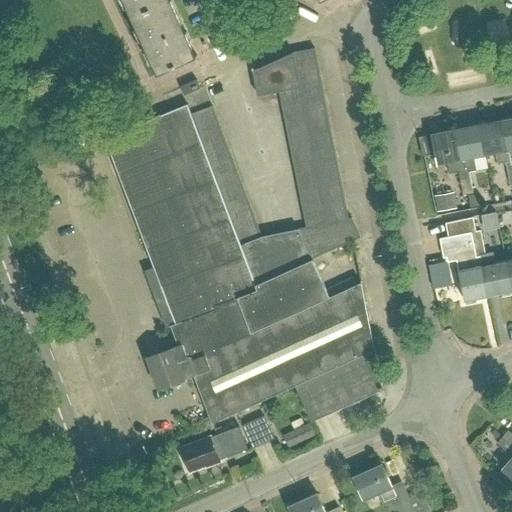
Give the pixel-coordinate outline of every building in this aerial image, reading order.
[(123,0),(131,16),(166,0),(123,0)] [(171,0),(166,0),(131,16),(141,38),(147,50),(157,73),(197,55),(191,42),(171,0)] [(293,52),(293,53),(295,64),(317,60),(315,48),(293,52)] [(278,91),(300,87),(297,76),(295,64),(293,53),(253,71),(258,96),(278,91)] [(295,64),(297,76),(319,71),(317,60),(295,64)] [(321,83),(319,71),(297,76),(300,87),(321,83)] [(184,95),(201,88),(197,79),(180,86),(184,95)] [(302,99),(324,94),(321,83),(300,87),(302,99)] [(281,103),(302,99),(300,87),(278,91),(281,103)] [(304,110),(326,106),(324,94),(302,99),(304,110)] [(283,114),(304,110),(302,99),(281,103),(283,114)] [(311,258),(255,283),(256,284),(255,284),(187,105),(146,121),(146,122),(105,139),(176,323),(170,325),(178,346),(149,357),(160,388),(194,375),(212,423),(295,385),(295,386),(374,349),(361,284),(328,298),(311,258)] [(196,126),(217,117),(213,106),(192,115),(196,126)] [(306,121),(328,117),(326,106),(304,110),(306,121)] [(285,125),(306,121),(304,110),(283,114),(285,125)] [(200,137),(221,128),(217,117),(196,126),(200,137)] [(309,132),(330,128),(328,117),(306,121),(309,132)] [(511,117),(502,119),(510,159),(505,160),(505,161),(507,173),(511,171),(511,117)] [(505,160),(510,159),(502,119),(478,124),(485,154),(495,152),(498,163),(505,161),(505,160)] [(288,136),(309,132),(306,121),(285,125),(288,136)] [(473,157),(485,154),(478,124),(455,129),(463,169),(458,170),(458,171),(460,182),(470,180),(469,172),(476,171),(473,157)] [(204,147),(225,139),(221,128),(200,137),(204,147)] [(311,143),(333,139),(330,128),(309,132),(311,143)] [(449,172),(458,171),(458,170),(463,169),(455,129),(431,134),(435,153),(432,154),(435,164),(447,162),(449,172)] [(290,148),(311,143),(309,132),(288,136),(290,148)] [(208,158),(229,150),(225,139),(204,147),(208,158)] [(313,155),(335,150),(333,139),(311,143),(313,155)] [(292,159),(313,155),(311,143),(290,148),(292,159)] [(212,169),(233,160),(229,150),(208,158),(212,169)] [(315,166),(337,162),(335,150),(313,155),(315,166)] [(294,170),(315,166),(313,155),(292,159),(294,170)] [(216,179),(237,171),(233,160),(212,169),(216,179)] [(318,177),(339,173),(337,162),(315,166),(318,177)] [(296,181),(318,177),(315,166),(294,170),(296,181)] [(220,190),(241,182),(237,171),(216,179),(220,190)] [(320,188),(341,184),(339,173),(318,177),(320,188)] [(299,193),(320,188),(318,177),(296,181),(299,193)] [(470,180),(460,182),(463,194),(473,192),(470,180)] [(224,201),(245,192),(241,182),(220,190),(224,201)] [(322,200),(344,195),(341,184),(320,188),(322,200)] [(448,186),(428,191),(432,206),(451,202),(448,186)] [(301,204),(322,200),(320,188),(299,193),(301,204)] [(228,211),(249,203),(245,192),(224,201),(228,211)] [(324,211),(346,206),(344,195),(322,200),(324,211)] [(303,215),(324,211),(322,200),(301,204),(303,215)] [(232,222),(253,214),(249,203),(228,211),(232,222)] [(255,283),(311,258),(360,236),(352,217),(348,218),(346,206),(324,211),(327,222),(306,227),(261,235),(240,243),(255,283)] [(303,215),(306,227),(327,222),(324,211),(303,215)] [(236,233),(257,224),(253,214),(232,222),(236,233)] [(448,236),(439,238),(443,257),(447,256),(448,261),(456,259),(458,270),(456,270),(458,280),(460,279),(465,300),(488,295),(482,265),(480,255),(475,256),(473,244),(482,242),(480,230),(475,230),(472,217),(445,222),(448,236)] [(240,243),(261,235),(257,224),(236,233),(240,243)] [(482,242),(473,244),(475,256),(480,255),(485,254),(482,242)] [(485,254),(480,255),(482,265),(488,295),(511,290),(511,289),(506,260),(494,262),(492,252),(485,254)] [(447,264),(427,267),(432,291),(452,287),(447,264)] [(374,349),(295,386),(312,422),(382,389),(374,349)] [(252,448),(273,439),(274,439),(264,416),(242,426),(252,448)] [(287,447),(313,435),(307,424),(282,436),(287,447)] [(248,450),(239,427),(211,437),(182,449),(183,452),(181,455),(184,461),(186,461),(190,472),(206,466),(207,468),(221,463),(220,460),(248,450)] [(511,433),(508,431),(503,437),(511,444),(511,433)] [(511,444),(503,437),(497,443),(511,457),(502,469),(498,474),(509,483),(511,479),(511,444)] [(394,490),(382,464),(353,477),(364,499),(380,492),(386,507),(388,507),(390,511),(412,511),(415,511),(404,486),(394,490)] [(325,511),(317,494),(289,507),(291,511),(325,511)]
